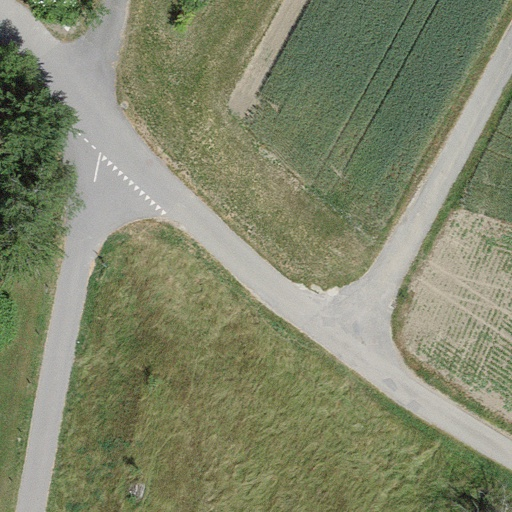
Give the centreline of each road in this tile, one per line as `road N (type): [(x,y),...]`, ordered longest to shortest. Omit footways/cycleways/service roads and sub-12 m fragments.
road 1 (residential): [(101,108),(22,511)]
road 2 (residential): [(346,352),(511,45)]
road 3 (residential): [(101,108),(346,352)]
road 4 (residential): [(346,352),(511,452)]
road 5 (residential): [(0,25),(101,108)]
